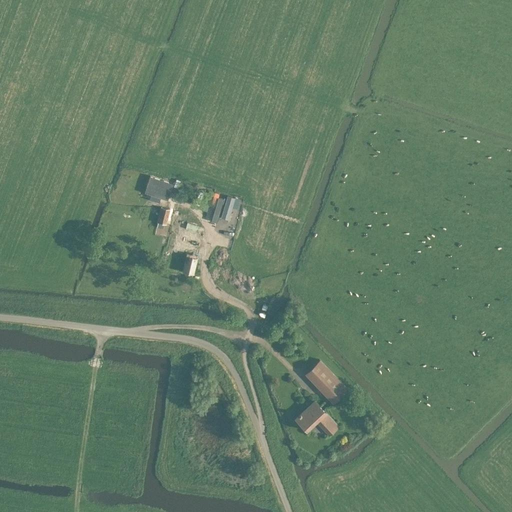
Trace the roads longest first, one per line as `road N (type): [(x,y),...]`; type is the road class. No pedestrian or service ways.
road 1 (unclassified): [(289,511),(238,377),(218,353),(129,330),(0,316)]
road 2 (track): [(129,330),(202,326),(246,340),(260,435)]
road 3 (track): [(76,511),(102,330)]
